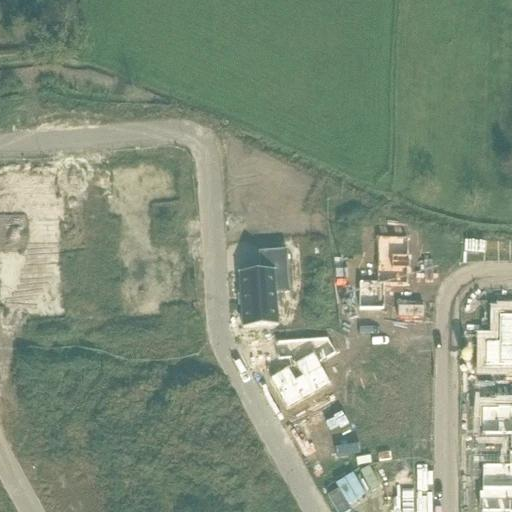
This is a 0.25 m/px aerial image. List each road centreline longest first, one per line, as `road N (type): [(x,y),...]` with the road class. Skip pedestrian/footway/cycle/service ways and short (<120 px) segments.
road 1 (residential): [(0,146),(185,142),(196,152),(217,349),(311,511)]
road 2 (residential): [(450,479),(452,282)]
road 3 (residential): [(313,511),(395,483),(450,479)]
